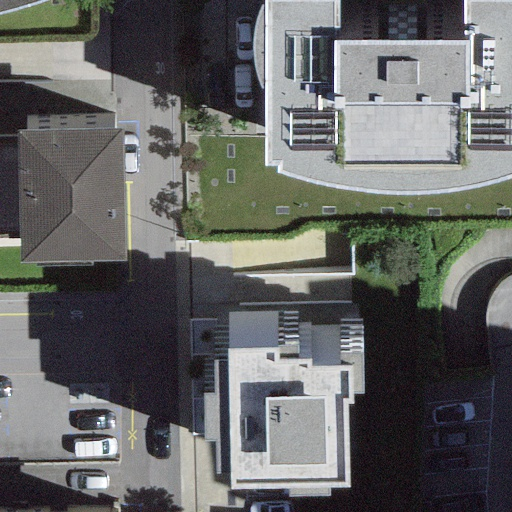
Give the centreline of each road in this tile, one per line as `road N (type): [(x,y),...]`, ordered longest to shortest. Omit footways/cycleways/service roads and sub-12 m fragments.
road 1 (residential): [(143,332),(142,0)]
road 2 (residential): [(148,511),(143,332)]
road 3 (residential): [(143,332),(0,333)]
